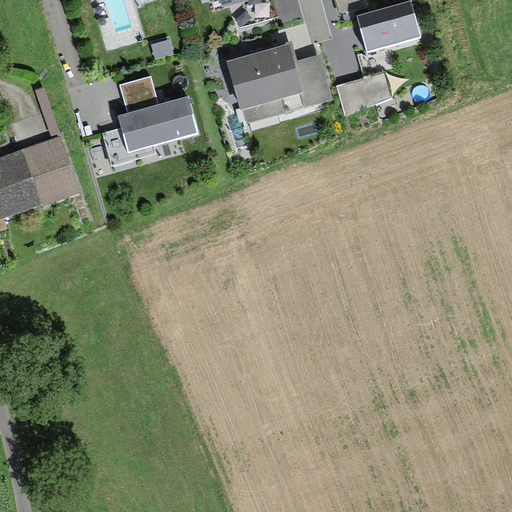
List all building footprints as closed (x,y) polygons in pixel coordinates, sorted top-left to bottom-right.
[(365,0),(337,0),(342,14),(367,6),(365,0)] [(410,4),(358,19),(360,28),(368,54),(420,39),(410,4)] [(272,52),(226,65),(244,127),(334,102),(321,57),(298,63),(293,46),(272,52)] [(384,74),(338,88),(347,118),(391,99),(384,74)] [(129,113),(119,116),(129,155),(198,136),(188,97),(159,105),(151,76),(121,84),(129,113)] [(0,162),(0,218),(77,193),(60,143),(0,162)]
